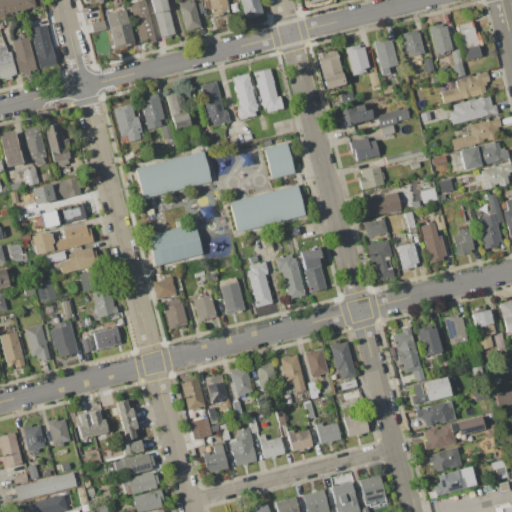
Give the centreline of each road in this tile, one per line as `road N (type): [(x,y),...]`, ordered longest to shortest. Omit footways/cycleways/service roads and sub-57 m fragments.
road 1 (residential): [(0,402),(511,271)]
road 2 (residential): [(280,0),(409,511)]
road 3 (residential): [(61,0),(190,511)]
road 4 (residential): [(0,107),(419,0)]
road 5 (residential): [(188,502),(394,449)]
